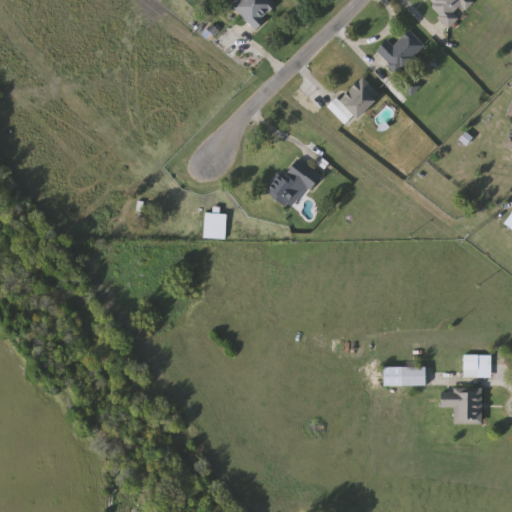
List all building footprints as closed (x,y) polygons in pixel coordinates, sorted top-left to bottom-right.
[(264,18),(267,21),(256,32),(233,7),(240,0),(269,0),(276,7),(264,18)] [(460,19),(449,28),(427,1),(428,0),(469,0),(472,3),(458,15),(460,19)] [(389,41),(394,46),(411,31),(427,49),(398,75),(377,51),(389,41)] [(329,108),(362,78),(381,98),(348,128),(329,108)] [(323,176),(313,191),(308,188),(294,208),(271,192),(295,157),(323,176)] [(205,239),(205,213),(226,213),(226,239),(205,239)] [(465,356),(478,356),(478,376),(465,376),(465,356)] [(427,367),(427,385),(385,385),(385,367),(427,367)] [(455,424),(455,407),(442,407),(442,387),(483,388),(483,424),(455,424)]
